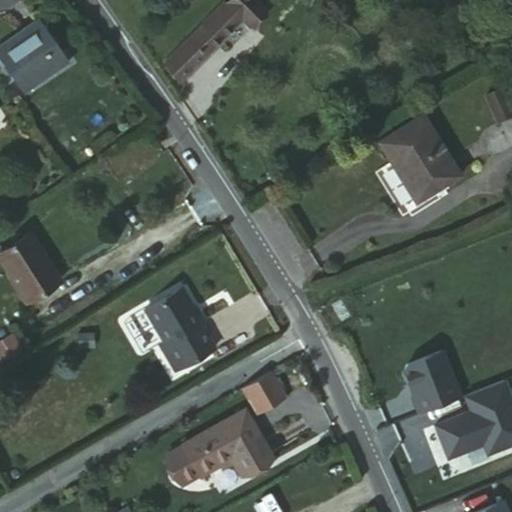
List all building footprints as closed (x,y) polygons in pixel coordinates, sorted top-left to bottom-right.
[(267,12),(255,0),(232,0),(226,5),(225,4),(163,63),(179,80),(242,21),(249,29),(267,12)] [(38,12),(0,36),(0,56),(21,85),(67,56),(38,12)] [(511,110),(502,89),(486,96),(498,122),(511,115),(511,110)] [(465,172),(433,116),(393,137),(425,194),(465,172)] [(24,235),(0,250),(0,270),(22,304),(56,282),(24,235)] [(178,287),(141,310),(161,344),(157,346),(173,372),(212,348),(197,323),(199,322),(178,287)] [(413,397),(419,412),(461,396),(443,350),(408,364),(406,370),(416,396),(413,397)] [(284,397),(269,371),(242,388),(257,413),(284,397)] [(511,442),(511,396),(505,378),(465,394),(471,408),(435,422),(448,455),(484,441),(488,452),(511,442)] [(241,413),(181,450),(181,451),(164,461),(180,489),(198,478),(198,479),(230,460),(241,478),(270,460),(241,413)] [(508,511),(503,500),(471,511),(508,511)]
